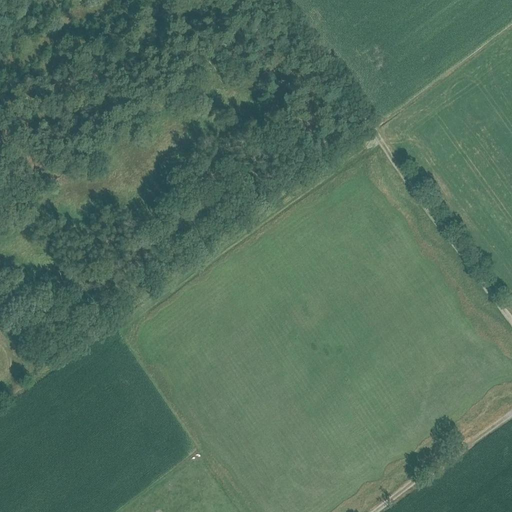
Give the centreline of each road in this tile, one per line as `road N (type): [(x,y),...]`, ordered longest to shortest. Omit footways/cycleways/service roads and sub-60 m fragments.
road 1 (track): [(279,0),(511,320)]
road 2 (track): [(511,405),(370,511)]
